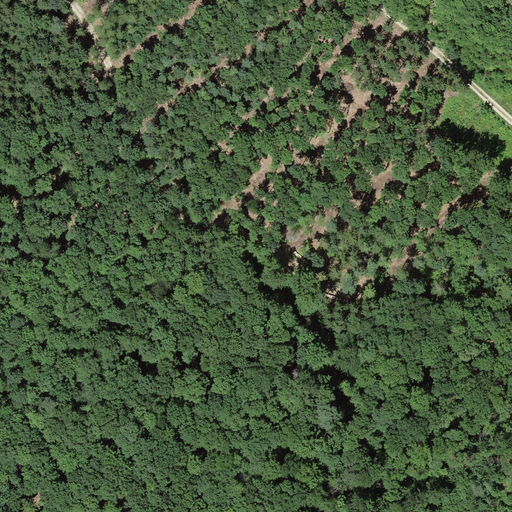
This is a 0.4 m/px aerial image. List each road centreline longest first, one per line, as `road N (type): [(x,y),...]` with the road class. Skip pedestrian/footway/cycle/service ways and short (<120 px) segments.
road 1 (track): [(511,299),(357,293),(248,235),(178,220),(100,49),(67,0)]
road 2 (track): [(511,331),(471,355),(446,385),(377,511)]
road 3 (track): [(178,220),(178,235),(140,250),(92,260),(0,259)]
road 4 (track): [(511,119),(377,0)]
